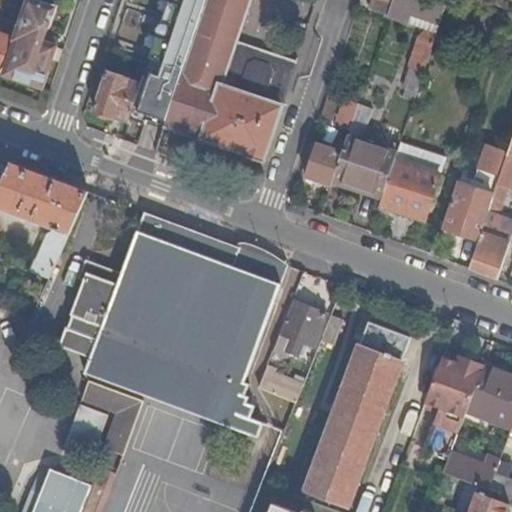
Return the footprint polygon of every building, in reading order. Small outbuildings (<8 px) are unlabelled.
[(33,0),(27,0),(14,38),(14,39),(19,40),(7,74),(43,88),(52,61),(61,64),(65,51),(56,49),(58,46),(43,41),(55,8),(33,0)] [(169,0),(170,0),(164,19),(155,16),(149,33),(158,36),(142,82),(130,117),(146,123),(148,118),(165,125),(206,0),(169,0)] [(265,157),(297,61),(237,41),(251,0),(206,0),(165,125),(203,137),(228,146),(265,157)] [(426,0),(393,0),(392,5),(385,26),(403,32),(407,23),(418,26),(426,0)] [(447,6),(431,0),(426,0),(418,26),(438,33),(447,6)] [(403,32),(415,36),(418,26),(407,23),(403,32)] [(4,28),(0,26),(0,72),(2,73),(14,39),(14,38),(2,34),(4,28)] [(418,26),(415,36),(435,42),(438,33),(418,26)] [(415,36),(400,81),(420,87),(435,42),(415,36)] [(130,117),(142,82),(109,71),(95,109),(113,116),(115,111),(130,117)] [(327,99),(319,123),(329,126),(337,102),(327,99)] [(349,130),(358,105),(344,100),(336,126),(349,130)] [(347,137),(363,142),(373,109),(358,105),(349,130),(347,137)] [(129,121),(130,117),(115,111),(113,116),(129,121)] [(228,146),(203,137),(206,145),(221,150),(228,146)] [(333,178),(365,188),(378,147),(363,142),(347,137),(344,147),(333,178)] [(332,183),(333,178),(344,147),(340,145),(337,150),(317,144),(307,175),(314,177),(332,183)] [(480,240),(498,185),(507,157),(508,153),(487,146),(474,185),(460,180),(443,228),(444,228),(480,240)] [(378,147),(365,188),(385,195),(396,161),(398,154),(378,147)] [(498,185),(507,188),(511,189),(511,158),(507,157),(498,185)] [(0,186),(11,163),(0,158),(0,159),(0,186)] [(385,195),(382,203),(380,209),(405,217),(407,212),(426,219),(440,176),(396,161),(385,195)] [(54,270),(89,192),(11,163),(0,186),(0,206),(21,215),(19,221),(23,223),(26,217),(56,229),(57,230),(48,235),(36,260),(53,269),(54,270)] [(471,269),(499,279),(511,238),(511,220),(499,216),(507,188),(498,185),(480,240),(478,247),(471,269)] [(442,235),(478,247),(480,240),(444,228),(442,235)] [(59,332),(64,334),(59,347),(90,358),(89,361),(240,418),(234,431),(258,440),(263,426),(251,421),(255,409),(247,406),(250,400),(246,398),(250,387),(246,385),(283,287),(138,233),(122,274),(85,261),(78,280),(81,282),(59,332)] [(49,279),(53,269),(36,260),(31,270),(49,279)] [(320,277),(307,272),(296,298),(310,304),(320,277)] [(311,307),(296,300),(283,333),(291,336),(305,342),(315,346),(328,313),(317,309),(311,307)] [(345,321),(333,316),(323,340),(335,345),(345,321)] [(413,338),(371,322),(363,345),(361,346),(307,490),(350,506),(413,338)] [(291,336),(283,333),(269,366),(276,369),(279,369),(286,350),(291,336)] [(305,342),(291,336),(286,350),(300,355),(305,342)] [(461,356),(458,363),(467,367),(470,360),(461,356)] [(458,363),(444,357),(427,403),(441,409),(438,416),(434,426),(459,436),(469,410),(483,375),(486,366),(470,360),(467,367),(458,363)] [(84,375),(234,431),(240,418),(89,361),(84,375)] [(511,376),(486,366),(483,375),(508,385),(511,376)] [(299,402),(305,385),(275,373),(268,370),(261,388),(299,402)] [(508,385),(483,375),(469,410),(511,426),(511,375),(511,376),(508,385)] [(143,403),(89,382),(81,403),(115,415),(103,449),(123,456),(143,403)] [(441,409),(427,403),(424,410),(438,416),(441,409)] [(489,490),(500,463),(501,461),(491,457),(488,466),(452,453),(445,474),(465,481),(480,486),(489,490)] [(511,480),(507,478),(511,467),(500,463),(489,490),(511,498),(511,480)] [(37,511),(86,511),(96,486),(53,470),(37,511)] [(405,475),(394,511),(419,511),(429,482),(405,475)] [(477,493),(480,486),(465,481),(454,510),(458,511),(464,511),(467,507),(471,508),(477,493)] [(510,505),(511,499),(511,498),(489,490),(480,486),(477,493),(510,505)] [(464,511),(507,511),(510,505),(477,493),(471,508),(467,507),(464,511)] [(311,511),(305,510),(303,511),(296,511),(274,503),(270,511),(311,511)]
